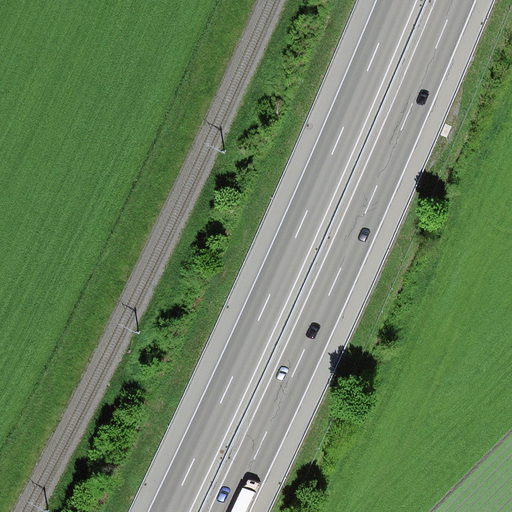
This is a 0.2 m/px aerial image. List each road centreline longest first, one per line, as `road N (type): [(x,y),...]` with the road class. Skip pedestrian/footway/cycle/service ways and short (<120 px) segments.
road 1 (motorway): [(232,511),(462,0)]
road 2 (motorway): [(392,0),(165,511)]
